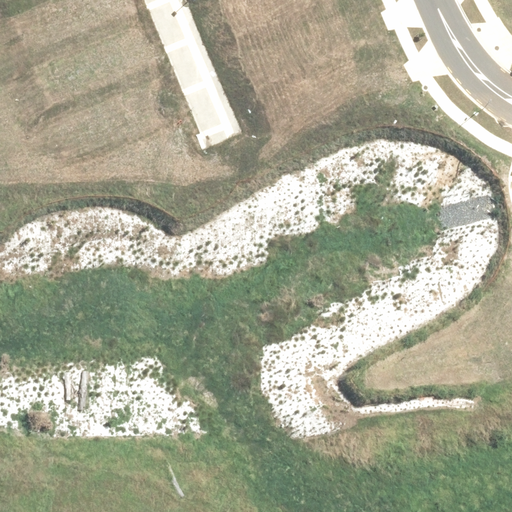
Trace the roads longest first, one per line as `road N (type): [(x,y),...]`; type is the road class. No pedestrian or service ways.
road 1 (residential): [(162,0),(219,127)]
road 2 (residential): [(433,0),(462,58),(511,103)]
